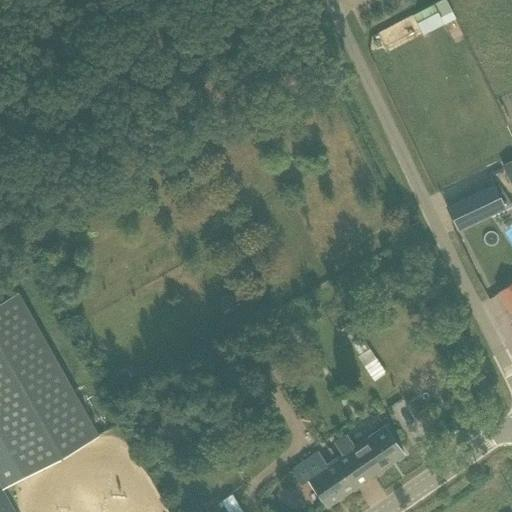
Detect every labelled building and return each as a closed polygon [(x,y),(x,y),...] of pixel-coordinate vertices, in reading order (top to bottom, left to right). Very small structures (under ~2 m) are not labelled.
[(438,0),(412,11),(420,32),(454,17),(447,0),(438,0)] [(511,158),(501,164),(510,184),(511,182),(511,158)] [(494,185),(447,207),(457,229),(504,207),(494,185)] [(511,283),(498,294),(511,312),(511,283)] [(0,485),(2,489),(70,452),(98,436),(18,292),(0,302),(0,485)] [(374,378),(384,371),(361,335),(350,342),(374,378)] [(262,357),(279,382),(292,374),(276,348),(262,357)] [(265,391),(269,389),(279,382),(262,357),(249,365),(265,391)] [(242,399),(255,421),(269,413),(256,391),(242,399)] [(342,456),(336,460),(355,488),(404,455),(385,426),(354,447),(346,437),(335,444),(342,456)] [(326,508),(355,488),(336,460),(327,466),(318,453),(292,470),(301,485),(308,480),(326,508)] [(0,490),(2,489),(0,485),(0,511),(10,511),(0,493),(0,490)]
